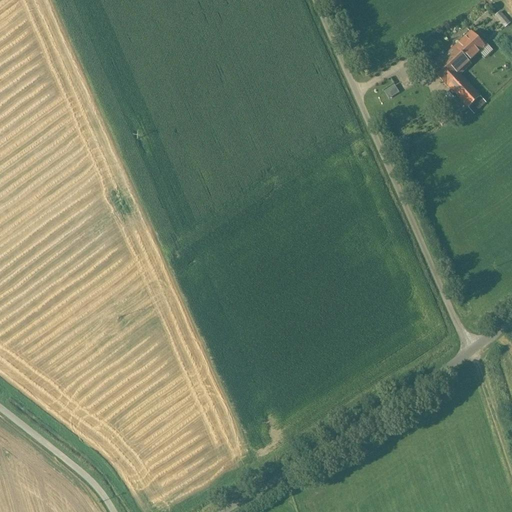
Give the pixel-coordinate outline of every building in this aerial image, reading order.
[(504,27),(510,22),(500,11),(495,15),(504,27)] [(472,33),(456,49),(469,63),(485,47),(472,33)] [(453,46),(431,68),(449,88),(461,77),(472,66),(469,63),(456,49),(453,46)] [(449,88),(470,111),(473,114),(486,103),(461,77),(449,88)] [(387,98),(398,94),(395,85),(383,89),(387,98)]
